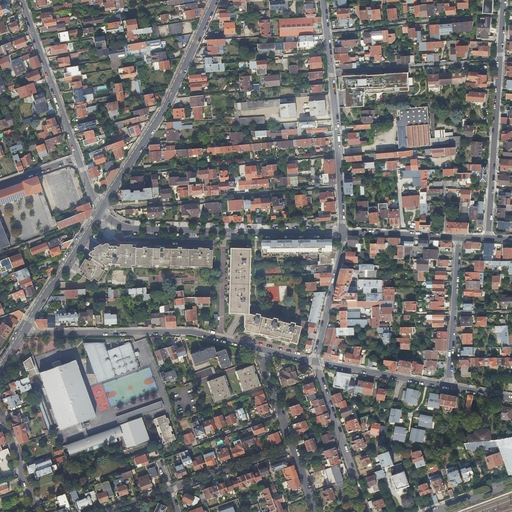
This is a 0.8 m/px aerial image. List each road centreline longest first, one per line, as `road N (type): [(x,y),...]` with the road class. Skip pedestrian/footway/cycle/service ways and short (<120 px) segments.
road 1 (residential): [(343,231),(132,228),(98,211)]
road 2 (residential): [(100,208),(339,186)]
road 3 (residential): [(258,348),(188,331),(35,333),(24,326)]
road 4 (residential): [(499,60),(486,238)]
road 5 (residential): [(78,157),(21,0)]
road 6 (residential): [(365,511),(315,361)]
road 7 (residential): [(326,31),(473,15)]
road 8 (residential): [(100,208),(173,87)]
road 9 (residential): [(330,69),(467,61)]
road 10 (residential): [(448,386),(315,361)]
road 11 (residential): [(315,361),(343,231)]
road 12 (residential): [(168,489),(292,445)]
